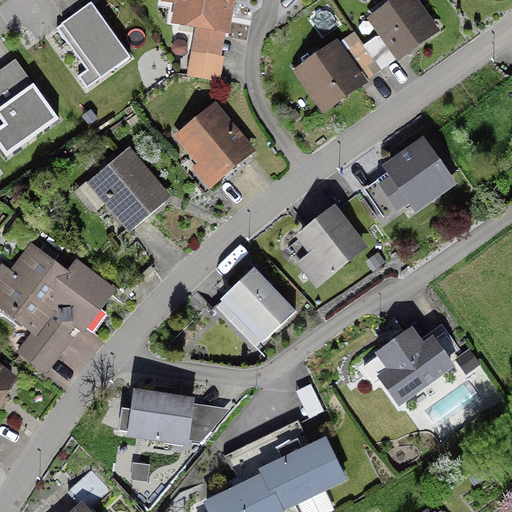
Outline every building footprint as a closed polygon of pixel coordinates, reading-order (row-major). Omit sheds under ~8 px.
[(226,0),(179,0),(176,23),(221,31),(226,0)] [(381,33),(361,47),(363,50),(378,71),(430,33),(407,1),(375,24),(381,33)] [(133,57),(95,4),(60,28),(90,69),(80,76),(88,89),(133,57)] [(192,52),(216,57),(218,45),(194,40),(192,52)] [(179,56),(183,53),(184,48),(181,44),(176,43),(171,46),(171,51),(174,55),(179,56)] [(346,51),(351,59),(363,50),(361,47),(358,43),(346,51)] [(324,109),(357,85),(334,52),(301,75),(324,109)] [(217,75),(220,59),(190,54),(186,76),(201,79),(202,72),(217,75)] [(0,146),(10,160),(61,122),(17,63),(0,75),(0,146)] [(214,181),(247,154),(211,109),(190,126),(197,134),(184,144),(214,181)] [(399,164),(387,172),(387,173),(375,182),(379,187),(366,197),(386,225),(425,198),(433,199),(434,191),(447,182),(423,147),(410,156),(407,152),(397,159),(399,164)] [(129,232),(162,204),(139,177),(144,174),(125,151),(92,179),(109,199),(104,203),(129,232)] [(360,248),(332,213),(299,239),(327,274),(360,248)] [(69,322),(80,331),(110,291),(73,263),(63,277),(49,266),(55,258),(43,249),(37,257),(30,252),(11,277),(0,268),(0,307),(34,333),(18,354),(42,373),(66,341),(42,323),(52,310),(56,313),(58,324),(69,322)] [(293,313),(252,270),(223,298),(264,341),(293,313)] [(457,354),(440,330),(418,346),(409,334),(361,368),(373,384),(380,380),(397,404),(448,367),(445,363),(457,354)] [(0,374),(0,393),(9,382),(0,374)] [(118,430),(185,438),(190,398),(133,391),(131,408),(120,407),(118,430)] [(231,403),(190,398),(186,437),(201,439),(231,403)] [(282,468),(262,477),(278,510),(341,479),(324,443),(310,450),(298,424),(268,438),(282,468)] [(279,511),(278,510),(262,477),(282,468),(268,438),(238,453),(240,458),(226,465),(240,489),(204,507),(206,511),(279,511)] [(89,473),(66,494),(79,508),(73,511),(91,511),(110,495),(89,473)]
